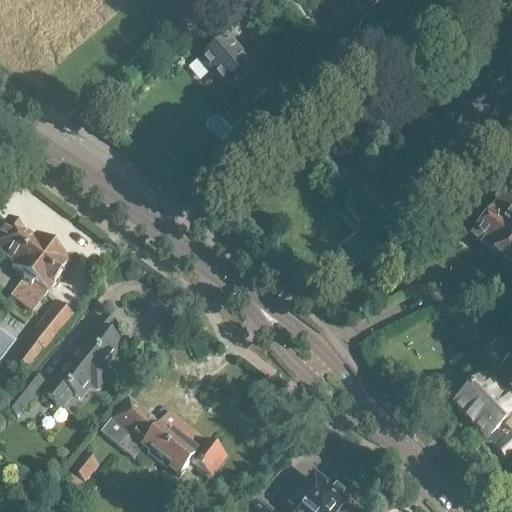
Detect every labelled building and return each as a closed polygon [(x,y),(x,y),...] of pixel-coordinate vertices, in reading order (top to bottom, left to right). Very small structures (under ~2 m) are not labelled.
[(339,0),(347,10),(346,11),(358,25),(366,19),(380,36),(400,21),(386,3),(389,0),(339,0)] [(256,72),(227,38),(201,60),(211,71),(207,75),(227,98),(231,94),(232,95),(235,93),(249,109),(269,92),(254,75),(256,72)] [(253,46),(265,61),(275,52),(262,38),(253,46)] [(458,102),(441,116),(458,136),(475,122),(481,130),(511,104),(511,95),(491,71),(456,100),(458,102)] [(357,234),(342,246),(358,266),(379,249),(374,243),(384,236),(388,241),(400,232),(399,231),(403,228),(399,224),(370,188),(368,190),(354,173),(334,189),(345,204),(344,205),(345,207),(340,212),(357,234)] [(482,246),(501,261),(502,270),(508,274),(511,272),(511,207),(500,198),(496,194),(484,210),(489,214),(472,235),(484,244),(482,246)] [(456,206),(448,197),(436,207),(444,216),(456,206)] [(0,256),(12,266),(11,269),(25,279),(20,285),(42,302),(46,296),(47,297),(72,264),(35,236),(33,239),(27,234),(26,235),(7,220),(0,229),(0,256)] [(28,377),(44,355),(45,356),(74,320),(56,305),(26,341),(27,342),(11,364),(28,377)] [(103,317),(41,397),(61,413),(73,398),(80,404),(91,390),(97,395),(112,377),(104,371),(122,347),(109,337),(117,327),(103,317)] [(511,369),(511,349),(503,340),(484,357),(497,371),(507,363),(511,369)] [(468,373),(448,392),(459,403),(454,407),(479,433),(511,402),(511,399),(511,398),(500,398),(483,380),(479,384),(468,373)] [(45,386),(32,375),(4,411),(17,421),(45,386)] [(148,458),(146,460),(166,476),(167,473),(179,482),(190,467),(208,481),(225,460),(167,415),(158,426),(128,401),(100,437),(134,463),(142,453),(148,458)] [(504,460),(511,451),(511,402),(479,433),(504,460)] [(84,486),(85,487),(99,468),(84,457),(70,475),(70,476),(65,482),(79,493),(84,486)] [(255,503),(247,511),(347,511),(347,510),(344,505),(348,500),(331,486),(326,492),(312,480),(285,511),(272,511),(259,501),(256,504),(255,503)] [(31,511),(29,510),(32,504),(21,499),(22,497),(0,485),(0,504),(14,511),(16,507),(25,511),(24,511),(31,511)]
